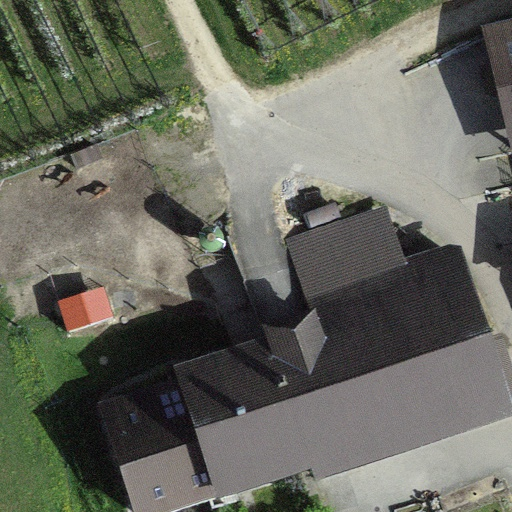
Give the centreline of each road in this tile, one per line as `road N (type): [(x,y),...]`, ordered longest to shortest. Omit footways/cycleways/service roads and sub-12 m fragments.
road 1 (track): [(175,0),(236,126),(266,147),(329,160),(454,217),(497,259),(511,301)]
road 2 (unknown): [(359,511),(371,486),(511,470)]
